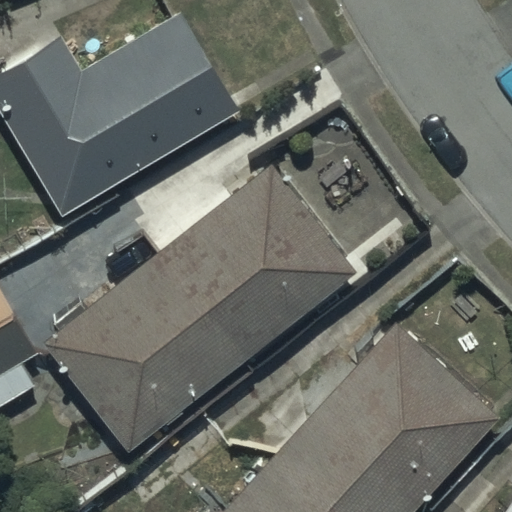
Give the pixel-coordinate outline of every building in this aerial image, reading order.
[(57,18),(0,50),(0,99),(59,197),(235,90),(181,0),(170,0),(79,55),(57,18)] [(268,147),(42,323),(127,431),(351,254),(268,147)] [(0,277),(0,390),(33,371),(18,347),(35,337),(0,277)] [(391,307),(200,511),(393,511),(495,402),(391,307)] [(511,511),(511,479),(489,511),(511,511)]
